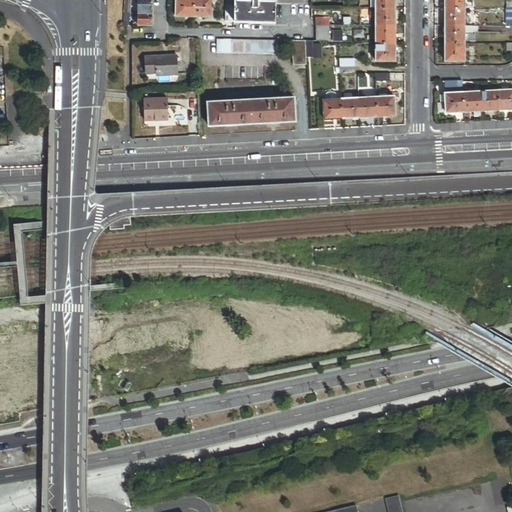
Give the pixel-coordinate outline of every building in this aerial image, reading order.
[(152,0),(140,0),(139,14),(153,14),(152,0)] [(186,15),(194,16),(194,0),(176,0),(176,16),(186,17),(186,15)] [(194,0),(194,16),(202,16),(202,17),(212,18),(212,0),(194,0)] [(250,0),(240,0),(234,0),(235,6),(235,22),(275,23),(276,23),(276,4),(276,1),(259,1),(250,0)] [(395,0),(375,0),(375,9),(394,9),(394,0),(395,0)] [(446,0),(446,9),(465,9),(464,0),(444,0),(445,0),(446,0)] [(235,22),(235,6),(227,6),(227,22),(235,22)] [(394,9),(375,9),(375,12),(375,19),(375,26),(395,26),(395,17),(394,17),(394,9)] [(465,9),(446,9),(446,17),(445,17),(445,26),(465,26),(465,9)] [(153,26),(153,14),(139,14),(138,25),(153,26)] [(315,27),(329,26),(328,18),(316,18),(315,27)] [(395,26),(375,26),(375,33),(376,41),(376,44),(394,43),(394,36),(395,36),(395,26)] [(465,26),(445,26),(445,36),(447,36),(447,43),(465,43),(465,33),(465,26)] [(315,27),(315,42),(328,42),(328,27),(315,27)] [(338,40),(337,30),(329,30),(329,40),(338,40)] [(278,55),(279,41),(217,40),(217,54),(278,55)] [(305,41),(292,41),(294,74),(307,73),(306,57),(305,41)] [(315,42),(305,41),(306,57),(315,57),(315,45),(315,42)] [(394,43),(376,44),(376,61),(395,61),(395,52),(394,52),(394,43)] [(465,43),(447,43),(447,52),(445,52),(445,59),(465,59),(465,43)] [(315,57),(306,57),(306,58),(320,58),(320,45),(315,45),(315,57)] [(177,56),(155,57),(156,74),(156,76),(179,74),(177,56)] [(148,75),(156,74),(155,57),(147,57),(148,75)] [(339,60),(340,68),(355,68),(355,60),(339,60)] [(462,81),(445,81),(445,91),(462,91),(462,90),(462,81)] [(498,91),(499,109),(507,109),(507,110),(511,109),(511,90),(509,90),(501,91),(498,91)] [(491,110),(499,109),(498,91),(481,92),(482,112),(491,111),(491,110)] [(472,112),(482,112),(481,92),(463,93),(464,111),(472,111),(472,112)] [(456,111),(464,111),(463,93),(445,94),(446,114),(456,113),(456,111)] [(380,98),(376,98),(377,116),(385,116),(386,117),(396,117),(395,97),(387,98),(380,98)] [(295,98),(209,102),(210,126),(296,121),(295,98)] [(359,99),(360,118),(369,118),(369,116),(377,116),(376,98),(359,99)] [(341,100),(342,118),(350,117),(350,119),(360,118),(359,99),(352,99),(344,100),(341,100)] [(170,100),(146,101),(146,128),(170,127),(170,100)] [(334,118),(342,118),(341,100),(338,100),(330,100),(323,101),(324,120),(334,120),(334,118)] [(130,225),(129,218),(110,219),(111,230),(124,229),(124,226),(130,225)] [(401,511),(398,496),(385,499),(387,511),(401,511)]
